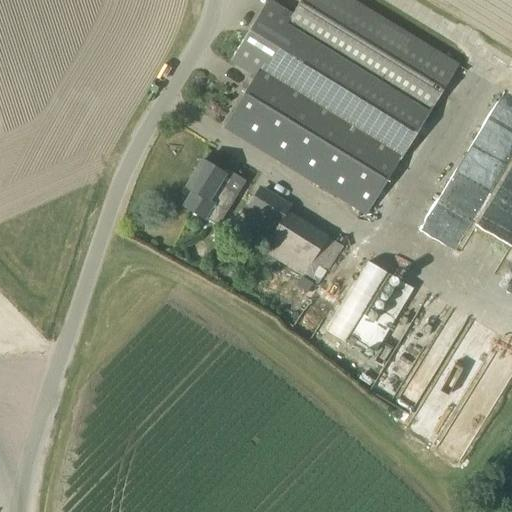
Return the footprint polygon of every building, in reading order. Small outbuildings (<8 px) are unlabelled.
[(459,65),(352,0),(301,0),(292,15),(268,0),(266,0),(230,61),(255,76),(224,126),(367,213),(410,145),(426,116),(459,65)] [(192,191),(183,206),(204,218),(204,217),(217,225),(238,191),(219,180),(224,173),(203,160),(186,187),(192,191)] [(511,221),(486,208),(464,251),(496,267),(511,235),(511,221)] [(316,285),(341,246),(287,212),(262,251),(316,285)] [(364,310),(350,334),(375,348),(411,286),(398,278),(375,317),(364,310)]
